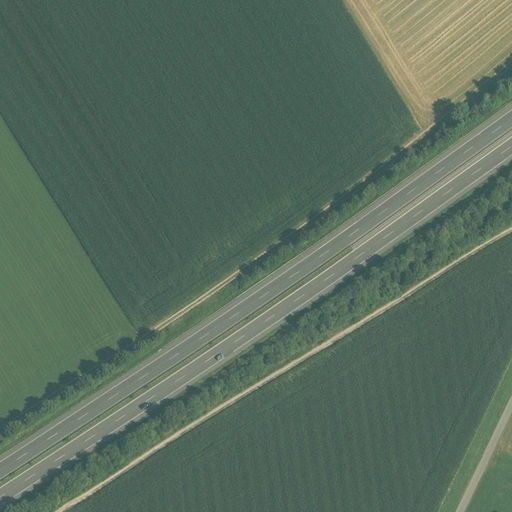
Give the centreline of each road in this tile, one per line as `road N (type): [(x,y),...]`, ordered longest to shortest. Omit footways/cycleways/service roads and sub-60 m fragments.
road 1 (track): [(511,62),(318,214),(0,430)]
road 2 (motorway): [(511,123),(0,471)]
road 3 (motorway): [(0,496),(511,150)]
road 4 (track): [(511,228),(58,511)]
